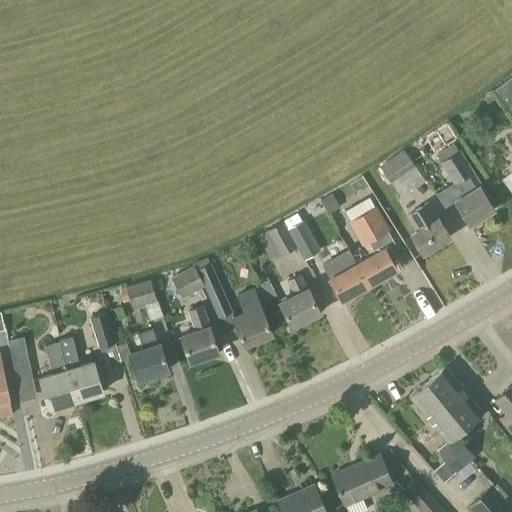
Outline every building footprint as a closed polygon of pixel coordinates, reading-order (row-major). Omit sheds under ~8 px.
[(511,117),(511,76),(492,91),(505,107),(511,117)] [(403,149),(379,166),(390,183),(414,165),(403,149)] [(480,184),(460,150),(439,163),(453,185),(458,182),(465,194),(453,201),(468,225),(493,210),(479,185),(480,184)] [(330,194),(319,200),(327,214),(338,208),(330,194)] [(437,218),(427,202),(405,216),(415,232),(410,235),(422,254),(450,237),(438,218),(437,218)] [(394,243),(387,232),(389,230),(376,206),(347,222),(361,247),(368,243),(373,253),(355,263),(368,286),(396,270),(384,249),(394,243)] [(286,229),(304,261),(321,251),(303,219),(286,229)] [(271,262),(296,248),(282,222),(256,236),(271,262)] [(368,286),(355,263),(340,235),(328,242),(344,270),(328,278),(341,301),(368,286)] [(210,263),(196,269),(203,286),(217,319),(232,312),(210,263)] [(193,265),(170,277),(181,299),(203,286),(196,269),(193,265)] [(307,288),(300,273),(285,281),(292,295),(278,302),(291,327),(320,313),(307,288)] [(155,301),(155,299),(148,276),(148,279),(118,288),(123,302),(129,300),(131,308),(143,304),(148,321),(162,316),(156,300),(155,301)] [(259,285),(267,300),(276,295),(268,280),(259,285)] [(260,303),(267,300),(259,285),(253,288),(235,295),(243,313),(232,318),(243,345),(272,334),(261,306),(261,305),(260,303)] [(189,363),(218,353),(209,326),(202,304),(186,310),(194,331),(180,336),(189,363)] [(98,347),(115,341),(107,312),(89,317),(98,347)] [(157,344),(152,328),(136,333),(141,349),(129,353),(126,342),(116,345),(121,361),(129,359),(136,381),(168,370),(159,343),(157,344)] [(23,337),(7,340),(13,371),(30,367),(23,337)] [(58,341),(75,400),(102,392),(92,361),(79,365),(71,337),(57,339),(58,341)] [(48,408),(75,400),(58,341),(43,346),(51,373),(38,377),(48,408)] [(0,417),(11,415),(2,372),(3,371),(0,357),(0,417)] [(444,367),(423,384),(408,396),(445,442),(436,450),(454,471),(456,473),(474,457),(455,434),(482,413),(444,367)] [(511,435),(511,385),(494,400),(505,413),(498,418),(511,435)] [(343,504),(391,484),(378,455),(331,475),(343,504)] [(468,465),(452,481),(461,490),(477,473),(468,465)] [(446,511),(415,478),(401,491),(420,511),(446,511)] [(281,511),(325,511),(313,484),(276,500),(281,511)] [(470,511),(508,511),(511,510),(511,509),(490,485),(465,507),(470,511)]
